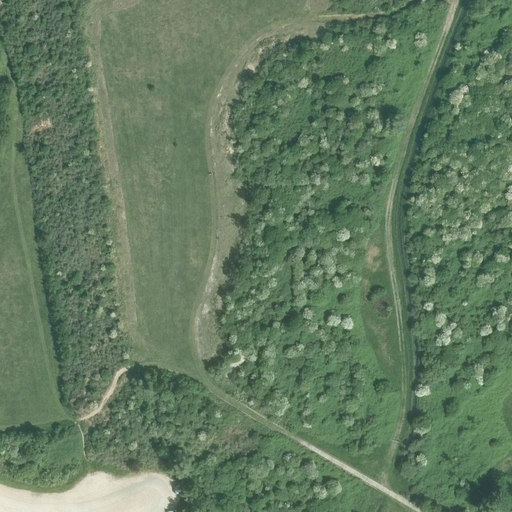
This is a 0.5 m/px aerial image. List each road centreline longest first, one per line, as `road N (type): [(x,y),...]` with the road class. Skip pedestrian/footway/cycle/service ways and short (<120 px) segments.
road 1 (track): [(382,488),(407,383),(389,220),(394,183),(457,0)]
road 2 (track): [(382,488),(163,360)]
